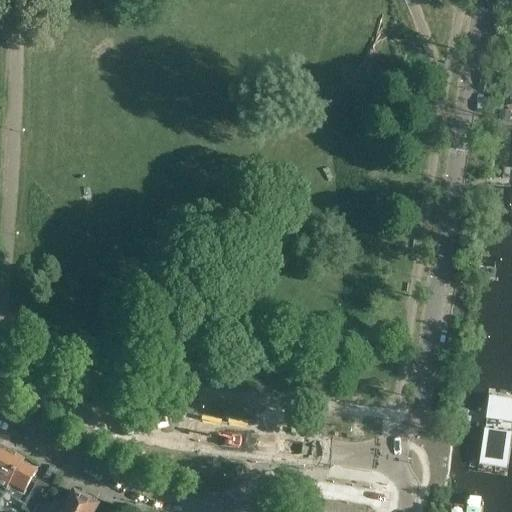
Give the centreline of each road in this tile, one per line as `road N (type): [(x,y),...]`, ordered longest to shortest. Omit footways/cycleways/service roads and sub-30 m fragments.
road 1 (residential): [(392,458),(416,412),(482,0)]
road 2 (residential): [(0,411),(140,488),(198,501),(254,494),(267,479),(273,445)]
road 3 (unclassified): [(273,445),(130,423),(0,355)]
